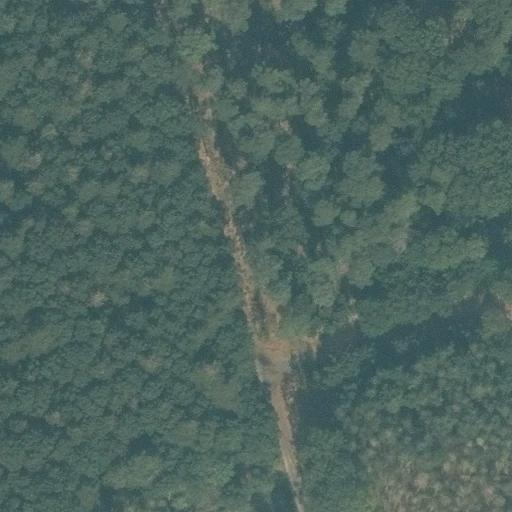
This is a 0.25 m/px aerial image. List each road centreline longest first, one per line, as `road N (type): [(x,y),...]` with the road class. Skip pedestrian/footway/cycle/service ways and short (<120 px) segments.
road 1 (track): [(131,0),(260,376)]
road 2 (track): [(318,364),(511,319)]
road 3 (track): [(303,511),(260,376)]
